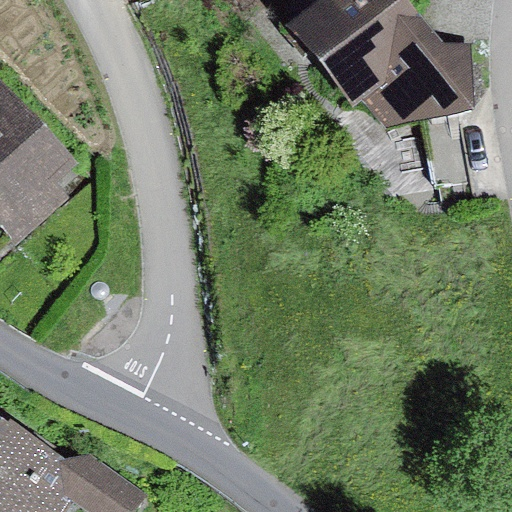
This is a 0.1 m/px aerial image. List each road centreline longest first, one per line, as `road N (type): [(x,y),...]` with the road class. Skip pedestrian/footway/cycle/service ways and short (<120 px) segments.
road 1 (residential): [(136,418),(173,314),(162,195),(144,121),(92,0)]
road 2 (residential): [(276,511),(136,418)]
road 3 (residential): [(136,418),(0,342)]
